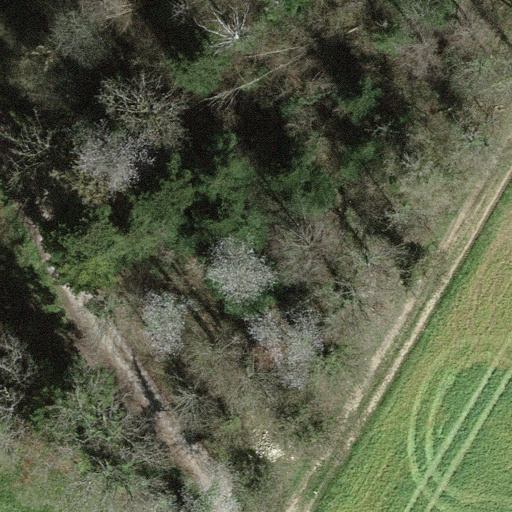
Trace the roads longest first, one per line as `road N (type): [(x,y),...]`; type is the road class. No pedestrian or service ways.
road 1 (track): [(0,146),(37,231),(222,511)]
road 2 (track): [(294,511),(511,150)]
